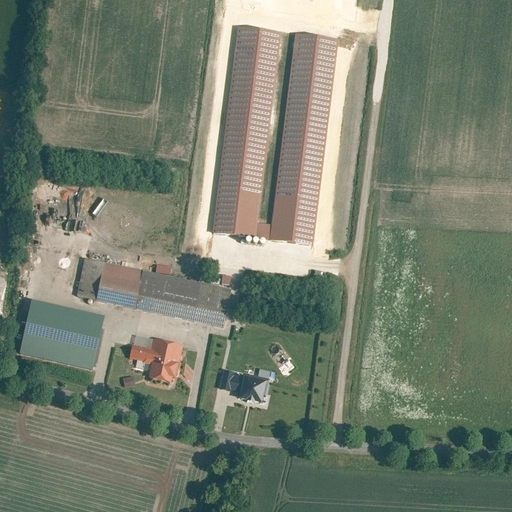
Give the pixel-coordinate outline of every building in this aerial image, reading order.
[(283,35),(240,29),(215,235),(258,240),(283,35)] [(339,41),(296,36),(270,242),(313,247),(339,41)] [(211,265),(310,277),(313,247),(270,242),(258,240),(215,235),(211,265)] [(107,265),(86,261),(79,298),(99,302),(107,265)] [(145,273),(107,265),(99,302),(137,310),(145,273)] [(137,310),(224,328),(232,291),(145,273),(137,310)] [(22,356),(93,373),(106,319),(35,302),(22,356)] [(149,381),(175,387),(184,347),(158,341),(156,352),(135,347),(132,360),(153,365),(149,381)] [(234,370),(226,368),(222,390),(229,392),(230,390),(233,376),(234,370)] [(241,401),(263,406),(269,379),(247,375),(246,379),(233,376),(230,390),(243,392),(241,401)] [(134,386),(133,378),(122,379),(123,388),(134,386)]
